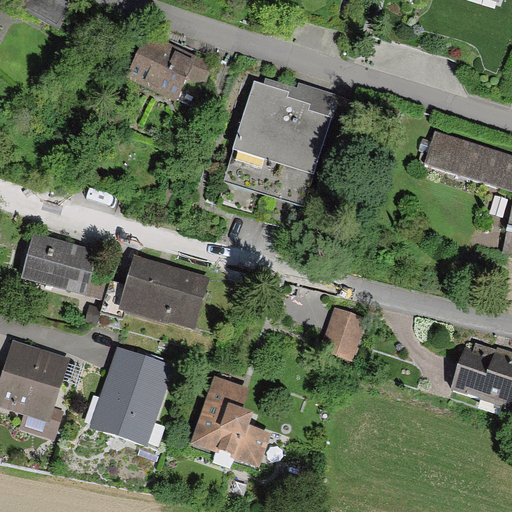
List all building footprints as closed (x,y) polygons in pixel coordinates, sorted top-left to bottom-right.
[(60,32),(73,6),(60,0),(22,0),(17,11),(60,32)] [(157,44),(147,39),(128,83),(176,105),(187,81),(205,88),(215,65),(158,40),(157,44)] [(255,84),(233,154),(235,153),(315,178),(333,120),(328,118),(335,97),(299,85),(297,90),(266,81),(264,87),(255,84)] [(511,157),(435,134),(425,167),(511,195),(511,211),(502,257),(511,259),(511,157)] [(315,178),(235,153),(225,185),(305,210),(315,178)] [(99,254),(34,236),(21,283),(86,301),(87,298),(105,303),(111,283),(93,277),(99,254)] [(213,280),(134,258),(126,287),(111,283),(105,303),(101,316),(123,322),(125,317),(197,337),(213,280)] [(101,311),(90,307),(85,324),(97,327),(101,311)] [(368,321),(335,310),(320,353),(353,364),(368,321)] [(56,410),(71,361),(13,344),(5,370),(0,368),(0,412),(23,419),(19,432),(56,443),(65,413),(56,410)] [(511,411),(511,354),(497,350),(497,352),(476,345),(474,351),(465,349),(452,393),(511,411)] [(176,369),(119,350),(91,432),(148,451),(176,369)] [(190,449),(259,473),(272,438),(250,431),(254,419),(243,415),(251,392),(214,379),(190,449)]
